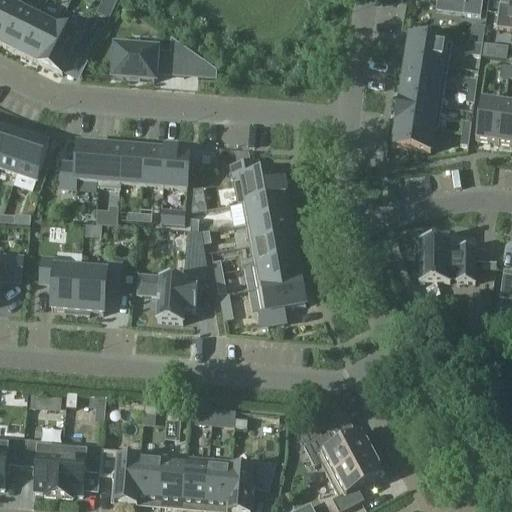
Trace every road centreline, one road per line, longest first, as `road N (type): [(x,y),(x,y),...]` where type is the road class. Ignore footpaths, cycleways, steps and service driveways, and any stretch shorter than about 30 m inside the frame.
road 1 (residential): [(394,356),(330,384),(0,358)]
road 2 (residential): [(346,120),(65,99),(0,68)]
road 3 (residential): [(480,511),(394,356)]
road 4 (residential): [(511,203),(483,199),(349,222)]
road 5 (residential): [(394,356),(349,222)]
road 6 (residential): [(346,120),(363,0)]
